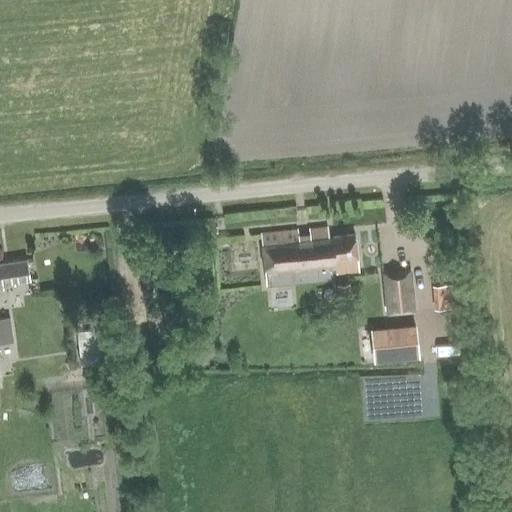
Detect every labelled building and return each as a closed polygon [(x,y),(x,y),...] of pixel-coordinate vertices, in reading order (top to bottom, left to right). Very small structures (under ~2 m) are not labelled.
[(330,236),(329,226),(310,228),(311,233),(299,234),(299,229),(262,233),(267,284),(278,283),(277,277),(288,276),(288,282),(334,278),(333,276),(360,273),(356,233),(330,236)] [(15,281),(30,279),(27,259),(0,262),(0,286),(15,284),(15,281)] [(387,314),(415,312),(411,271),(382,273),(387,314)] [(464,305),(463,280),(440,281),(441,306),(464,305)] [(349,282),(338,283),(339,296),(350,295),(349,282)] [(419,357),(416,324),(371,328),(374,362),(419,357)]
